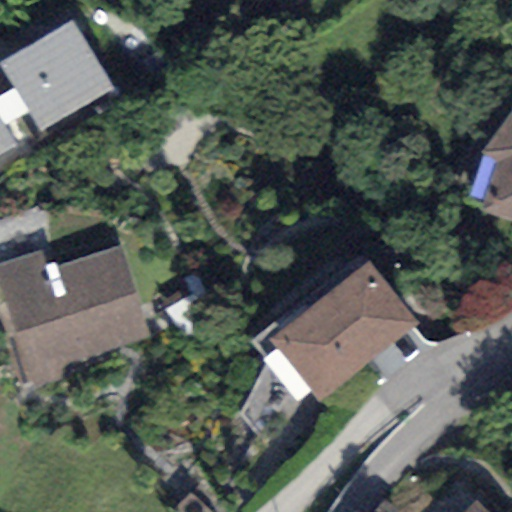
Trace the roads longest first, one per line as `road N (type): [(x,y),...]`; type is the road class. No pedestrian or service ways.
road 1 (residential): [(496,356),(433,376),(397,399),(275,511)]
road 2 (residential): [(353,511),(389,462),(496,356)]
